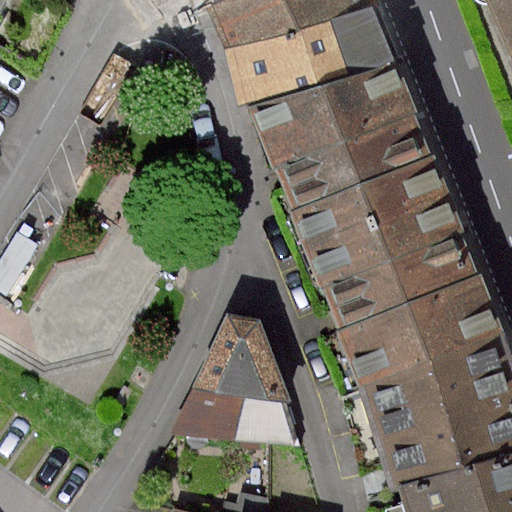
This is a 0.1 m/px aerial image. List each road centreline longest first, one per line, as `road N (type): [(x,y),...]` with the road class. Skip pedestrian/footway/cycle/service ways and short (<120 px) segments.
road 1 (residential): [(264,231),(96,511)]
road 2 (residential): [(342,511),(264,231)]
road 3 (tertiary): [(511,241),(426,0)]
road 4 (residential): [(264,231),(183,0)]
road 5 (residential): [(0,196),(125,0)]
